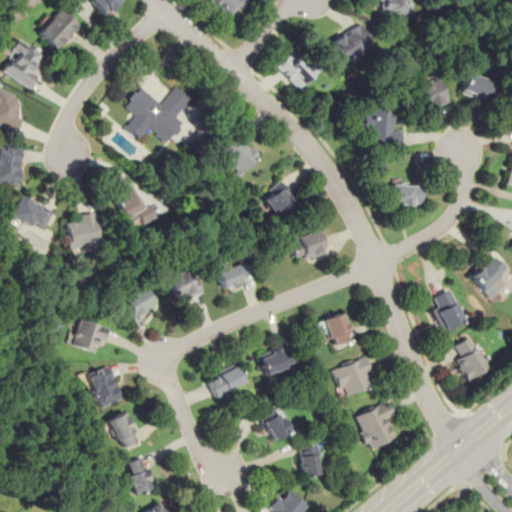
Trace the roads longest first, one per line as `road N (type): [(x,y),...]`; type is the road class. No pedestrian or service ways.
road 1 (residential): [(463,448),(431,404),(342,193),(288,123),(157,0)]
road 2 (residential): [(459,152),(459,201),(441,225),(375,264),(198,336),(165,359),(198,449),(220,472)]
road 3 (residential): [(166,12),(86,83),(66,116),(65,153)]
road 4 (primary): [(387,511),(511,408)]
